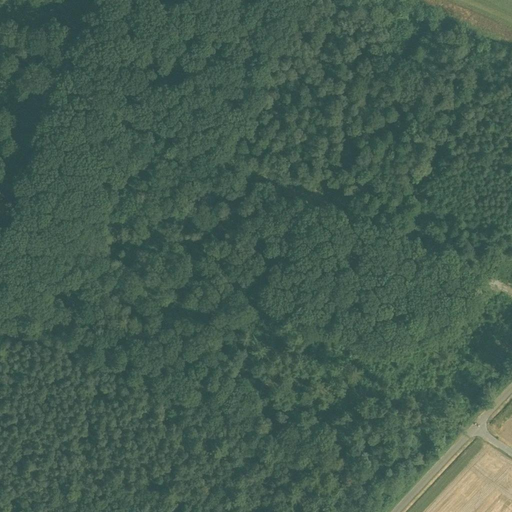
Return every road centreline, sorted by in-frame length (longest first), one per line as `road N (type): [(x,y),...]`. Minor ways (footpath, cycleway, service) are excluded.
road 1 (track): [(60,84),(511,293)]
road 2 (track): [(0,224),(96,0)]
